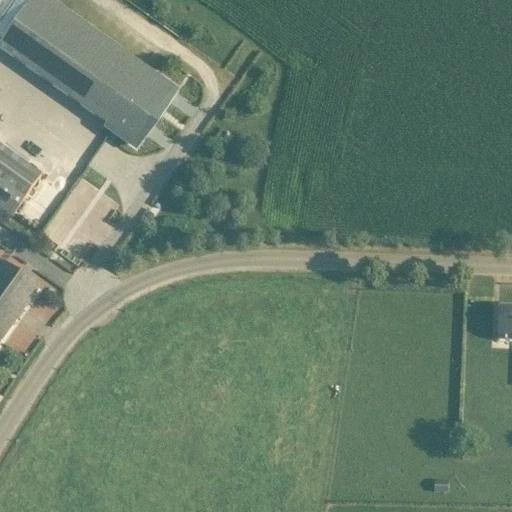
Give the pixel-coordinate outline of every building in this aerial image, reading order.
[(176,90),(49,0),(33,0),(0,47),(0,49),(136,146),(176,90)] [(0,209),(13,218),(42,178),(0,147),(0,209)] [(39,236),(66,255),(82,267),(120,214),(77,184),(39,236)] [(0,345),(39,290),(5,266),(0,262),(0,345)] [(499,342),(511,342),(511,308),(500,308),(499,342)] [(435,483),(435,495),(448,495),(448,483),(435,483)]
